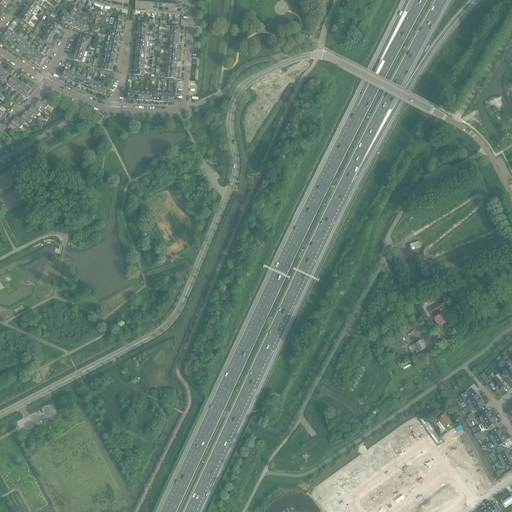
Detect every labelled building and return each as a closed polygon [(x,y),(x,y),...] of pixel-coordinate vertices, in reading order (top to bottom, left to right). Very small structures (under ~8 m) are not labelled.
[(38,5),(31,0),(28,5),(35,10),(38,5)] [(25,9),(32,14),(35,10),(28,5),(25,9)] [(32,14),(25,9),(22,14),(31,20),(34,15),(32,14)] [(67,25),(70,16),(62,12),(59,19),(62,20),(61,22),(67,25)] [(19,18),(26,23),(28,24),(31,20),(22,14),(19,18)] [(70,16),(67,25),(72,27),(76,18),(70,16)] [(77,29),(81,20),(76,18),(72,27),(77,29)] [(112,25),(122,27),(123,21),(111,18),(109,24),(112,25)] [(47,29),(56,34),(59,29),(56,28),(59,23),(58,21),(54,19),(47,29)] [(81,20),(77,29),(83,31),(84,29),(87,30),(90,24),(81,20)] [(7,41),(12,34),(13,33),(13,32),(10,29),(8,29),(3,38),(7,41)] [(56,34),(47,29),(44,34),(53,39),(56,34)] [(107,35),(110,36),(119,38),(121,32),(111,30),(108,30),(107,35)] [(12,34),(7,41),(12,44),(18,36),(18,35),(14,32),(13,33),(12,34)] [(41,39),(49,44),(53,39),(44,34),(41,39)] [(17,48),(22,41),(23,39),(18,35),(18,36),(12,44),(17,48)] [(78,43),(87,46),(90,37),(83,35),(82,38),(80,37),(78,43)] [(22,41),(17,48),(21,51),(26,44),(28,42),(23,39),(22,41)] [(87,46),(78,43),(76,49),(85,51),(87,46)] [(26,54),(31,47),(26,44),(21,51),(26,54)] [(31,47),(26,54),(31,57),(36,51),(31,47)] [(74,54),(83,57),(85,51),(76,49),(74,54)] [(36,51),(31,57),(35,61),(40,54),(36,51)] [(40,54),(35,61),(40,64),(45,57),(40,54)] [(73,60),(82,63),(83,57),(74,54),(73,60)] [(67,79),(71,72),(65,69),(62,77),(67,79)] [(0,78),(7,84),(11,78),(8,76),(10,74),(5,71),(0,76),(0,78)] [(71,72),(67,79),(72,82),(76,74),(71,72)] [(78,84),(81,76),(76,74),(72,82),(78,84)] [(11,78),(7,84),(11,87),(17,80),(12,76),(11,78)] [(81,76),(78,84),(83,86),(86,79),(81,76)] [(88,89),(92,81),(86,79),(83,86),(88,89)] [(16,91),(22,83),(17,80),(11,87),(16,91)] [(92,81),(88,89),(93,91),(97,83),(92,81)] [(21,94),(26,86),(22,83),(16,91),(21,94)] [(98,93),(102,86),(97,83),(93,91),(98,93)] [(28,99),(32,94),(30,92),(31,90),(26,86),(21,94),(28,99)] [(102,86),(98,93),(104,96),(107,88),(102,86)] [(38,111),(39,111),(41,107),(45,109),(50,102),(45,99),(43,101),(40,99),(34,107),(38,111)] [(26,111),(24,113),(31,118),(33,114),(37,116),(41,112),(39,111),(38,111),(34,107),(32,106),(28,112),(26,111)] [(16,120),(23,125),(26,121),(30,123),(33,119),(31,118),(24,113),(20,119),(18,118),(16,120)] [(20,129),(23,125),(16,120),(18,118),(16,116),(8,127),(13,130),(16,126),(20,129)] [(410,244),(407,245),(408,248),(409,251),(421,248),(419,241),(416,242),(410,244)] [(416,263),(408,266),(414,277),(421,273),(416,263)] [(467,270),(457,275),(461,282),(471,277),(467,270)] [(441,311),(444,310),(440,303),(429,308),(437,322),(439,326),(446,322),(441,313),(442,312),(441,311)] [(426,348),(422,340),(413,345),(409,347),(412,352),(415,350),(417,353),(426,348)] [(404,341),(392,347),(395,351),(406,345),(404,341)] [(511,367),(511,363),(510,360),(505,364),(506,365),(502,368),(505,372),(504,373),(507,377),(508,376),(511,380),(511,379),(511,368),(511,367)] [(490,381),(483,374),(481,376),(487,384),(490,381)] [(500,390),(505,386),(500,381),(502,379),(498,374),(495,376),(496,376),(491,380),(495,385),(494,386),(498,390),(498,389),(500,390)] [(468,407),(481,400),(478,394),(471,399),(469,396),(464,399),(468,407)] [(484,405),(481,400),(468,407),(470,406),(473,411),(484,405)] [(481,424),(494,417),(491,412),(478,419),(481,424)] [(438,418),(440,421),(438,423),(440,426),(442,430),(452,423),(449,419),(449,420),(444,414),(438,418)] [(497,423),(494,417),(481,424),(482,424),(485,429),(497,423)] [(418,423),(412,427),(418,435),(424,431),(418,423)] [(412,427),(406,431),(412,439),(418,435),(412,427)] [(492,442),(504,435),(501,430),(489,436),(492,442)] [(406,431),(400,435),(406,444),(412,439),(406,431)] [(400,435),(394,440),(400,448),(406,444),(400,435)] [(507,441),(504,435),(492,442),(495,447),(507,441)] [(452,446),(447,450),(450,455),(459,448),(456,444),(459,442),(456,439),(450,443),(452,446)] [(394,440),(388,444),(394,452),(400,448),(394,440)] [(388,444),(382,448),(388,456),(394,452),(388,444)] [(382,448),(376,452),(382,461),(388,456),(382,448)] [(459,448),(450,455),(454,460),(459,456),(461,459),(467,454),(465,451),(463,453),(459,448)] [(429,449),(425,453),(431,462),(436,458),(429,449)] [(499,462),(511,454),(509,449),(497,456),(500,461),(499,462)] [(425,453),(421,456),(427,465),(431,462),(425,453)] [(463,462),(458,466),(461,470),(471,464),(467,459),(470,458),(467,454),(461,459),(463,462)] [(502,467),(511,462),(511,454),(499,462),(502,467)] [(421,456),(416,459),(423,468),(427,465),(421,456)] [(416,459),(412,462),(419,471),(423,468),(416,459)] [(412,462),(408,465),(414,474),(419,471),(412,462)] [(362,463),(356,467),(362,475),(368,471),(362,463)] [(471,464),(461,470),(465,475),(470,471),(472,474),(479,470),(476,467),(474,468),(471,464)] [(408,465),(404,468),(410,477),(414,474),(408,465)] [(356,467),(350,471),(356,479),(362,475),(356,467)] [(404,468),(400,471),(406,479),(410,477),(404,468)] [(474,477),(469,481),(472,486),(482,479),(478,475),(481,473),(479,470),(472,474),(474,477)] [(350,471),(344,475),(350,484),(356,479),(350,471)] [(400,471),(396,474),(402,482),(406,479),(400,471)] [(396,474),(391,477),(397,486),(402,482),(396,474)] [(344,475),(338,479),(344,488),(350,484),(344,475)] [(338,479),(333,484),(339,492),(344,488),(338,479)] [(482,479),(472,486),(476,491),(481,487),(483,490),(490,485),(487,482),(485,484),(482,479)] [(383,483),(378,486),(384,495),(389,492),(383,483)] [(333,484),(327,488),(333,496),(339,492),(333,484)] [(378,486),(374,489),(380,498),(384,495),(378,486)] [(456,486),(451,490),(457,498),(462,495),(456,486)] [(327,488),(321,492),(327,500),(333,496),(327,488)] [(374,489),(370,492),(376,501),(380,498),(374,489)] [(451,490),(447,492),(453,501),(457,498),(451,490)] [(499,497),(505,506),(506,507),(511,502),(511,494),(511,495),(509,492),(508,491),(507,492),(500,497),(499,497)] [(370,492),(366,495),(372,504),(376,501),(370,492)] [(447,492),(443,495),(449,504),(453,501),(447,492)] [(366,495),(362,498),(368,507),(372,504),(366,495)] [(443,495),(439,498),(445,507),(449,504),(443,495)] [(362,498),(357,502),(363,510),(368,507),(362,498)] [(439,498),(434,501),(441,510),(445,507),(439,498)] [(434,501),(430,504),(435,511),(438,511),(441,510),(434,501)] [(491,502),(480,510),(480,511),(492,511),(496,510),(497,511),(498,511),(501,510),(497,505),(494,507),(491,502)]
